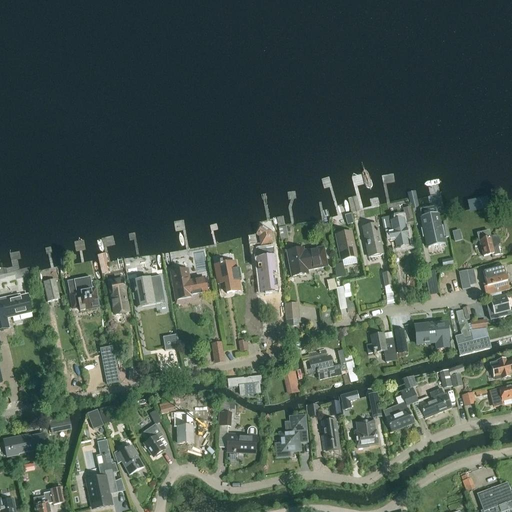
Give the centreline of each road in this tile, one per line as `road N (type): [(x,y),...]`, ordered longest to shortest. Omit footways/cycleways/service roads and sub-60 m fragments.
road 1 (unclassified): [(469,295),(369,315),(270,357),(0,414)]
road 2 (unclassified): [(159,511),(167,482),(182,469),(227,490),(299,474),(369,480),(454,429),(511,418)]
road 3 (unclassified): [(382,511),(453,465),(511,451)]
